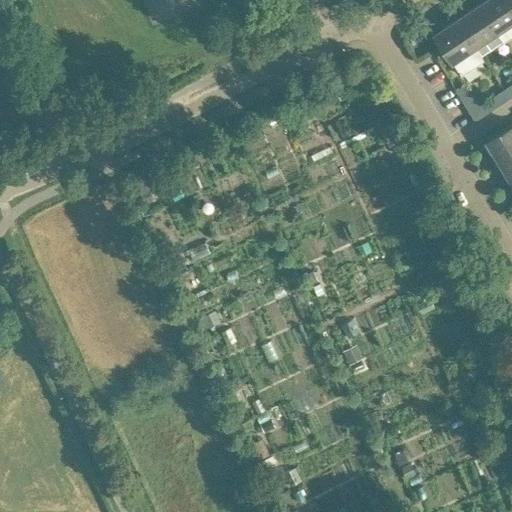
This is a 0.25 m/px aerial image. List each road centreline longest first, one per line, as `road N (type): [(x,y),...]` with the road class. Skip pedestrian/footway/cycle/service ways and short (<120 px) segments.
road 1 (unclassified): [(0,191),(151,129),(334,36)]
road 2 (residential): [(511,259),(369,19)]
